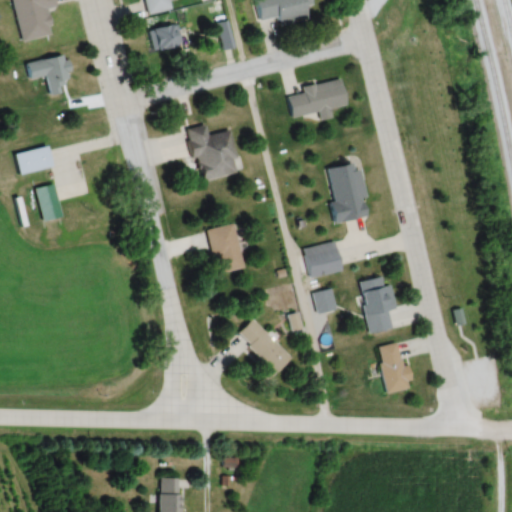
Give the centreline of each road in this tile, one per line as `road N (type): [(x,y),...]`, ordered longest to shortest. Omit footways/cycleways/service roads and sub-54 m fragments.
road 1 (residential): [(452,429),(348,0)]
road 2 (residential): [(172,330),(92,0)]
road 3 (residential): [(190,420),(494,430)]
road 4 (residential): [(119,104),(358,40)]
road 5 (residential): [(0,416),(190,420)]
